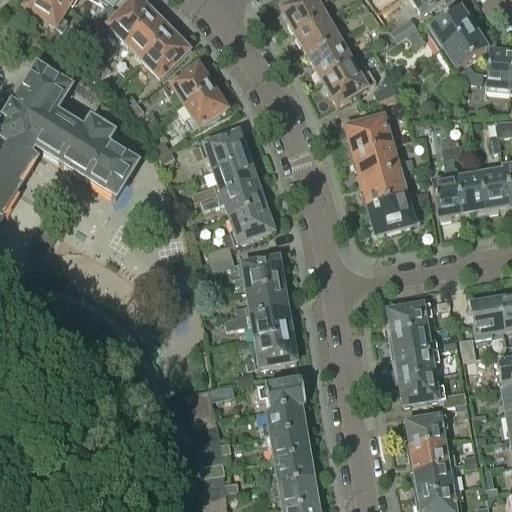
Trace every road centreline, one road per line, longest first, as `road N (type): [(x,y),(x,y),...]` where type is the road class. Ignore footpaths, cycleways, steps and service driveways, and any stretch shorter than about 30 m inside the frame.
road 1 (residential): [(168,511),(159,435),(119,346),(73,312),(0,292)]
road 2 (residential): [(329,289),(318,220),(280,116),(213,17)]
road 3 (residential): [(367,511),(329,289)]
road 4 (residential): [(329,289),(511,261)]
